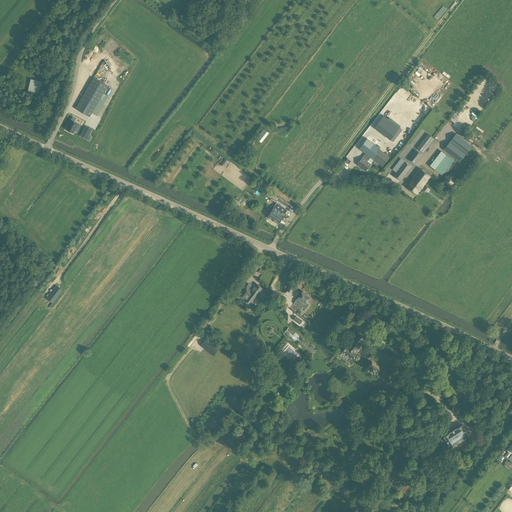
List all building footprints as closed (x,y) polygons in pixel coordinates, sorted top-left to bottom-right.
[(108,86),(94,77),(75,109),(90,117),(108,86)] [(40,95),(42,80),(29,79),(27,93),(40,95)] [(383,114),(373,127),(390,139),(399,127),(383,114)] [(454,114),(450,118),(455,122),(458,118),(454,114)] [(70,121),(66,129),(69,130),(69,131),(72,133),(73,132),(77,125),(78,123),(75,121),(77,118),(73,116),(70,121)] [(86,126),(80,136),(87,139),(92,129),(86,126)] [(261,142),(269,133),(264,128),(256,138),(261,142)] [(456,133),(444,149),(459,161),(472,146),(456,133)] [(363,157),(357,164),(366,171),(371,164),(374,160),(372,159),(381,147),(378,146),(374,143),(367,138),(359,149),(365,154),(363,157)] [(415,164),(422,155),(415,149),(408,158),(415,164)] [(443,152),(432,167),(442,175),(454,161),(443,152)] [(393,175),(400,180),(411,167),(404,161),(398,168),(395,166),(393,169),(396,172),(393,175)] [(421,168),(408,185),(419,193),(432,176),(421,168)] [(445,176),(443,182),(449,186),(454,182),(452,176),(445,176)] [(276,200),(278,197),(266,190),(264,193),(271,197),(271,198),(276,201),(276,200)] [(268,208),(264,214),(265,215),(268,216),(267,217),(278,224),(287,210),(276,203),(271,211),(268,208)] [(256,283),(253,287),(249,284),(246,288),(239,296),(251,306),(255,301),(259,304),(264,299),(266,301),(270,296),(263,290),(264,289),(256,283)] [(56,285),(46,298),(53,303),(63,291),(56,285)] [(311,297),(303,291),(295,301),(305,309),(309,304),(306,303),(311,297)] [(302,321),(296,316),(293,319),(299,324),(302,321)] [(289,327),(284,332),(296,341),(300,336),(289,327)] [(350,344),(348,346),(347,346),(342,352),(354,361),(356,359),(354,357),(357,353),(355,352),(365,338),(358,332),(352,341),(349,339),(347,342),(350,344)] [(200,345),(213,356),(218,350),(205,339),(200,345)] [(289,343),(281,351),(291,361),(299,352),(289,343)] [(371,362),(367,368),(375,373),(379,366),(372,362),(371,362)] [(469,436),(462,425),(443,437),(450,448),(469,436)] [(394,463),(387,468),(397,482),(404,477),(394,463)]
